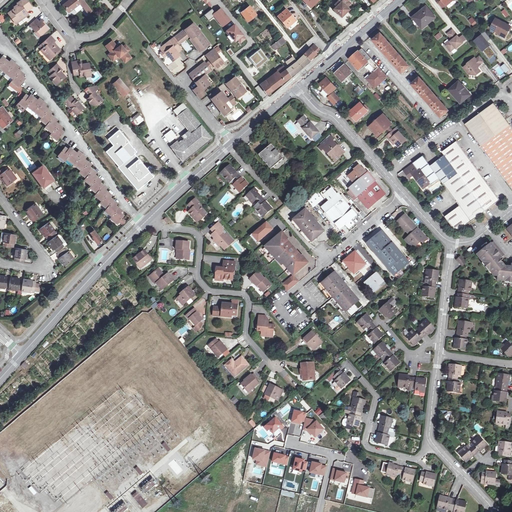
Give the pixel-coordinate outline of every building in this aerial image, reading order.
[(33,7),(27,0),(22,0),(19,2),(19,3),(15,6),(15,8),(10,12),(10,14),(14,20),(17,21),(23,15),(24,17),(26,17),(28,15),(29,13),(27,11),(33,7)] [(70,0),(64,5),(69,12),(80,3),(83,7),(87,4),(83,0),(70,0)] [(338,0),(335,4),(337,5),(333,9),(341,17),(349,9),(347,7),(351,3),(347,0),(338,0)] [(241,12),(248,21),(256,15),(250,6),(241,12)] [(288,27),(294,21),(290,16),(291,14),(283,6),(275,12),(288,27)] [(413,18),(422,29),(435,18),(426,7),(413,18)] [(230,20),(221,8),(216,12),(212,8),(205,14),(209,20),(215,15),(218,19),(220,17),(225,24),(230,20)] [(17,21),(14,20),(17,24),(26,17),(24,17),(23,15),(17,21)] [(473,17),(468,20),(473,27),(478,24),(473,17)] [(37,18),(30,24),(37,32),(38,31),(41,35),(49,28),(45,24),(41,20),(40,21),(37,18)] [(491,30),(499,33),(499,32),(506,36),(511,27),(496,19),(491,30)] [(186,30),(180,34),(185,40),(190,36),(192,39),(202,51),(210,44),(194,24),(186,30)] [(235,24),(230,28),(228,30),(226,32),(229,36),(231,34),(235,40),(238,38),(241,42),(246,38),(235,24)] [(463,43),(462,42),(459,39),(453,31),(446,37),(449,41),(445,44),(451,52),(455,48),(456,49),(463,43)] [(438,40),(443,36),(439,32),(435,37),(438,40)] [(485,33),(481,36),(486,42),(490,39),(485,33)] [(185,40),(180,34),(175,38),(180,44),(185,40)] [(373,40),(402,74),(410,67),(380,34),(373,40)] [(51,36),(40,46),(44,50),(46,53),(45,54),(50,59),(52,57),(54,56),(61,50),(56,44),(54,45),(53,44),(55,42),(56,41),(51,36)] [(481,36),(475,42),(489,60),(496,55),(486,42),(481,36)] [(285,42),(281,38),(272,46),(275,49),(285,42)] [(179,45),(174,39),(168,43),(167,42),(166,43),(167,44),(161,49),(164,53),(166,51),(168,54),(173,61),(180,55),(178,52),(175,48),(179,45)] [(202,51),(192,39),(191,40),(200,52),(202,51)] [(161,49),(167,44),(166,43),(158,49),(162,54),(163,54),(165,56),(168,54),(166,51),(164,53),(161,49)] [(304,54),(309,60),(318,52),(315,49),(317,47),(314,44),(304,54)] [(120,47),(117,49),(114,45),(107,50),(111,54),(108,57),(113,62),(118,58),(120,58),(125,64),(130,59),(126,53),(129,51),(125,46),(122,49),(120,47)] [(364,67),(367,70),(370,73),(372,74),(369,77),(368,75),(364,78),(366,80),(365,80),(376,91),(389,79),(378,67),(362,49),(350,60),(353,64),(351,65),(357,71),(363,66),(364,67)] [(214,50),(206,56),(208,58),(211,57),(212,58),(209,60),(210,61),(209,62),(212,66),(214,65),(216,69),(224,63),(214,50)] [(286,69),(291,76),(296,72),(302,67),(309,60),(304,54),(299,60),(296,62),(293,57),(286,62),(290,66),(286,69)] [(479,56),(476,59),(480,65),(484,62),(479,56)] [(172,63),(168,66),(175,75),(187,67),(180,58),(175,61),(178,65),(175,67),(172,63)] [(477,67),(480,65),(476,59),(475,58),(474,58),(467,63),(468,64),(464,68),(469,75),(476,76),(481,72),(477,67)] [(6,60),(0,67),(0,68),(7,74),(15,63),(11,59),(9,62),(6,60)] [(73,62),(75,75),(81,74),(82,77),(87,76),(87,74),(92,73),(90,64),(84,65),(80,65),(80,63),(80,61),(73,62)] [(205,62),(190,75),(199,86),(194,90),(201,99),(206,95),(205,93),(202,90),(205,88),(210,84),(205,76),(207,74),(212,71),(210,68),(206,64),(205,62)] [(15,63),(7,74),(13,79),(20,71),(17,68),(19,66),(15,63)] [(58,65),(50,72),(53,75),(51,77),(54,81),(56,80),(59,84),(66,78),(62,72),(59,70),(61,68),(58,65)] [(335,74),(342,82),(352,73),(345,65),(335,74)] [(278,70),(285,80),(291,76),(286,69),(283,66),(278,70)] [(274,89),(285,80),(278,70),(266,79),(274,89)] [(20,71),(13,79),(12,81),(9,85),(15,91),(26,78),(23,76),(24,74),(20,71)] [(205,76),(210,84),(213,82),(207,74),(205,76)] [(411,79),(414,82),(411,85),(441,118),(449,111),(416,75),(411,79)] [(235,77),(226,84),(237,98),(245,92),(241,88),(243,87),(235,77)] [(329,95),(336,89),(326,78),(320,84),(323,88),(329,95)] [(274,89),(266,79),(260,84),(267,93),(274,89)] [(113,86),(123,97),(129,92),(119,80),(113,86)] [(457,107),(470,95),(464,88),(463,89),(458,83),(449,90),(454,96),(450,99),(457,107)] [(88,88),(86,90),(92,96),(91,98),(89,101),(92,104),(93,104),(96,107),(103,101),(96,93),(100,89),(97,86),(88,88)] [(221,92),(212,99),(224,115),(234,108),(233,106),(231,104),(228,100),(221,92)] [(327,98),(334,105),(340,99),(333,92),(327,98)] [(26,94),(17,106),(24,112),(26,109),(35,98),(30,94),(29,96),(26,94)] [(71,97),(65,102),(70,107),(78,115),(82,112),(85,109),(79,103),(78,104),(76,101),(76,102),(71,97)] [(35,98),(26,109),(33,114),(43,101),(39,98),(37,100),(35,98)] [(43,101),(33,114),(40,119),(49,109),(46,106),(48,104),(43,101)] [(350,114),(354,118),(355,117),(358,120),(368,112),(360,103),(353,109),(354,111),(350,114)] [(465,125),(511,188),(511,127),(494,103),(465,125)] [(132,105),(128,108),(133,114),(137,111),(132,105)] [(13,119),(3,106),(0,108),(0,124),(3,127),(13,119)] [(212,139),(188,108),(178,116),(189,130),(192,133),(184,139),(180,143),(172,149),(183,162),(212,139)] [(49,109),(40,119),(47,125),(54,116),(51,114),(53,112),(49,109)] [(136,126),(144,120),(138,113),(130,119),(136,126)] [(370,127),(378,136),(386,129),(389,126),(392,124),(383,115),(370,127)] [(54,116),(47,125),(45,127),(52,132),(58,124),(56,122),(58,120),(54,116)] [(310,124),(304,117),(298,122),(304,129),(303,130),(312,140),(320,133),(311,123),(310,124)] [(58,124),(52,132),(50,134),(57,140),(64,132),(61,130),(63,128),(58,124)] [(120,130),(110,139),(115,145),(107,152),(120,167),(125,162),(117,153),(124,147),(132,156),(136,153),(138,152),(130,143),(131,142),(120,130)] [(192,133),(189,130),(182,136),(184,139),(192,133)] [(390,134),(387,137),(390,140),(391,139),(395,143),(399,147),(406,140),(399,132),(398,133),(397,133),(394,130),(394,131),(390,134)] [(323,149),(326,152),(327,152),(330,154),(330,156),(335,162),(344,153),(338,146),(338,147),(335,145),(332,141),(334,139),(331,136),(318,148),(321,151),(323,149)] [(179,141),(178,140),(170,146),(172,149),(180,143),(179,141)] [(266,147),(258,154),(274,174),(290,161),(283,153),(281,155),(269,142),(264,146),(266,147)] [(442,152),(444,156),(458,174),(450,180),(443,184),(447,189),(459,206),(445,217),(456,232),(500,201),(457,142),(442,152)] [(65,147),(58,156),(66,161),(67,159),(74,151),(70,147),(68,149),(65,147)] [(74,151),(67,159),(74,164),(82,153),(79,150),(77,153),(74,151)] [(82,153),(74,164),(81,170),(87,161),(85,159),(87,157),(82,153)] [(125,162),(120,167),(119,167),(139,190),(144,186),(144,184),(147,182),(149,182),(155,177),(150,171),(154,168),(152,166),(152,167),(151,166),(150,166),(149,166),(148,167),(148,166),(146,167),(136,153),(132,156),(125,162)] [(439,179),(443,184),(450,180),(458,174),(444,156),(443,156),(437,161),(430,166),(439,179)] [(403,171),(409,179),(413,175),(423,189),(430,184),(431,185),(439,179),(430,166),(423,157),(403,171)] [(87,161),(81,170),(79,172),(86,177),(93,169),(90,167),(92,165),(87,161)] [(43,165),(33,173),(42,185),(49,180),(50,183),(54,180),(43,165)] [(239,176),(236,173),(235,174),(232,170),(233,169),(229,166),(222,172),(225,176),(224,177),(227,181),(230,183),(234,180),(239,176)] [(356,185),(350,189),(352,191),(355,195),(357,197),(358,196),(369,209),(385,195),(374,182),(375,181),(368,174),(366,172),(365,173),(360,167),(355,170),(356,172),(352,176),(355,180),(353,181),(356,185)] [(9,168),(0,174),(0,177),(1,179),(2,178),(5,182),(8,186),(17,179),(9,168)] [(93,169),(86,177),(84,180),(91,185),(98,177),(96,175),(97,172),(93,169)] [(241,178),(239,176),(234,180),(236,182),(233,185),(237,189),(238,188),(241,192),(248,185),(245,181),(244,182),(241,179),(241,178)] [(98,177),(91,185),(90,187),(96,193),(103,185),(100,182),(102,180),(98,177)] [(103,185),(96,193),(95,195),(101,201),(108,192),(106,190),(107,188),(103,185)] [(327,202),(321,208),(340,230),(346,225),(349,229),(355,225),(351,221),(357,216),(339,194),(339,193),(337,190),(335,191),(332,188),(331,188),(329,186),(320,194),(327,202)] [(263,217),(264,216),(272,209),(269,206),(268,207),(264,203),(265,202),(261,197),(260,197),(257,193),(258,192),(255,188),(245,197),(248,201),(249,200),(252,204),(256,201),(258,204),(254,207),(260,214),(263,217)] [(108,192),(101,201),(100,203),(107,208),(113,200),(111,198),(113,196),(108,192)] [(317,192),(307,201),(315,209),(320,205),(319,204),(324,200),(317,192)] [(195,199),(188,205),(191,209),(188,212),(192,216),(193,215),(198,221),(206,214),(197,204),(199,203),(195,199)] [(113,200),(107,208),(105,210),(105,211),(112,216),(118,207),(116,205),(118,203),(113,200)] [(35,203),(26,210),(29,214),(31,217),(30,218),(33,221),(43,214),(35,203)] [(118,207),(112,216),(110,218),(118,224),(124,216),(121,213),(123,211),(118,207)] [(306,210),(292,221),(311,243),(324,232),(323,230),(324,229),(321,225),(320,226),(310,215),(311,214),(308,210),(307,211),(306,210)] [(320,226),(321,225),(311,214),(310,215),(320,226)] [(405,215),(397,222),(410,235),(406,240),(413,248),(421,241),(423,243),(427,239),(405,215)] [(49,222),(40,229),(47,239),(49,238),(55,233),(57,232),(49,222)] [(217,223),(211,229),(214,232),(211,234),(214,238),(216,240),(215,241),(219,246),(221,245),(224,249),(233,241),(226,234),(223,236),(220,233),(224,230),(222,229),(217,223)] [(266,223),(252,235),(258,242),(272,230),(266,223)] [(94,230),(90,233),(93,237),(97,243),(100,241),(101,241),(102,241),(101,240),(102,240),(94,230)] [(381,231),(367,243),(394,275),(409,263),(381,231)] [(3,242),(3,246),(14,247),(16,234),(5,233),(3,242)] [(282,233),(264,249),(274,261),(276,259),(282,265),(284,263),(289,268),(289,269),(294,275),(308,263),(303,257),(301,258),(287,240),(288,239),(282,233)] [(57,236),(65,246),(67,244),(60,234),(57,236)] [(57,236),(48,243),(53,250),(55,249),(57,252),(65,246),(57,236)] [(189,242),(177,241),(176,249),(177,249),(176,259),(189,260),(190,250),(188,250),(189,242)] [(482,247),(474,253),(482,263),(483,262),(490,270),(489,271),(493,276),(498,277),(498,281),(504,281),(504,280),(511,280),(511,263),(511,268),(504,268),(499,261),(502,258),(500,256),(502,253),(493,242),(488,247),(493,253),(488,256),(482,247)] [(493,253),(488,247),(486,244),(482,247),(488,256),(493,253)] [(16,247),(14,260),(23,262),(24,259),(26,259),(27,249),(16,247)] [(66,248),(57,255),(65,266),(74,259),(66,248)] [(143,251),(132,259),(140,269),(151,260),(143,251)] [(374,258),(382,269),(385,267),(377,256),(374,258)] [(457,260),(462,266),(466,263),(460,257),(457,260)] [(216,273),(215,279),(222,279),(222,278),(232,279),(233,268),(234,268),(235,261),(223,260),(223,265),(225,265),(225,268),(223,267),(217,267),(217,273),(216,273)] [(483,262),(482,263),(481,264),(488,272),(489,271),(490,270),(483,262)] [(157,270),(150,276),(156,283),(162,290),(173,280),(168,274),(165,277),(159,270),(157,270)] [(429,280),(429,284),(435,285),(436,280),(436,275),(438,276),(439,271),(428,270),(428,274),(426,274),(426,279),(429,280)] [(252,277),(250,279),(257,286),(258,285),(264,292),(271,286),(265,278),(264,279),(258,273),(256,274),(252,277)] [(335,273),(322,283),(346,312),(359,301),(335,273)] [(377,273),(365,283),(369,288),(370,287),(375,293),(381,287),(385,284),(384,282),(377,273)] [(0,275),(0,287),(9,289),(11,277),(0,275)] [(294,275),(282,285),(288,292),(300,282),(300,281),(294,275)] [(11,277),(9,289),(22,291),(23,281),(20,281),(20,279),(11,277)] [(23,281),(22,291),(35,293),(35,291),(40,291),(41,285),(36,284),(36,282),(33,281),(32,281),(23,279),(23,281)] [(455,302),(455,307),(466,309),(467,309),(468,304),(467,304),(468,299),(468,298),(472,298),(473,295),(469,295),(465,294),(465,290),(469,291),(471,291),(471,286),(470,286),(471,281),(460,280),(459,285),(461,285),(460,290),(459,290),(458,297),(457,303),(455,302)] [(424,292),(424,297),(434,298),(435,293),(433,293),(433,288),(435,288),(435,285),(429,284),(428,288),(423,287),(423,292),(424,292)] [(184,293),(177,298),(183,305),(195,295),(188,287),(183,291),(184,293)] [(201,297),(197,304),(203,307),(207,301),(201,297)] [(391,307),(392,306),(396,302),(393,299),(387,303),(391,307)] [(222,308),(213,307),(213,316),(226,317),(227,314),(231,315),(236,315),(237,305),(222,303),(222,308)] [(387,303),(380,310),(383,314),(384,313),(387,316),(390,319),(395,315),(392,312),(395,309),(392,306),(391,307),(387,303)] [(194,308),(186,315),(189,319),(190,318),(196,325),(197,325),(200,322),(203,320),(196,313),(197,312),(194,308)] [(372,339),(376,343),(383,336),(380,332),(379,333),(376,330),(377,329),(372,323),(369,319),(370,318),(367,314),(359,321),(362,325),(361,326),(365,330),(367,327),(370,330),(369,331),(371,334),(368,336),(371,340),(372,339)] [(259,315),(257,330),(262,330),(261,333),(267,333),(267,336),(272,337),(273,325),(268,324),(268,320),(265,320),(265,315),(259,315)] [(407,338),(413,345),(417,342),(416,341),(420,338),(421,339),(427,334),(430,330),(431,331),(435,328),(428,321),(425,324),(424,323),(420,326),(421,327),(417,330),(419,332),(417,334),(413,330),(410,333),(410,334),(407,338)] [(454,343),(454,348),(464,350),(465,345),(466,345),(467,340),(465,340),(463,339),(464,335),(464,332),(470,332),(470,327),(472,328),(472,323),(459,321),(458,326),(460,326),(459,331),(458,331),(457,338),(456,343),(454,343)] [(312,331),(304,338),(314,349),(322,342),(312,331)] [(216,339),(208,346),(218,357),(227,349),(222,343),(220,344),(219,342),(216,339)] [(381,357),(383,360),(391,353),(388,350),(388,351),(384,347),(386,346),(383,342),(375,349),(378,353),(377,354),(380,357),(381,357)] [(503,345),(499,348),(508,358),(511,354),(511,353),(511,352),(511,343),(511,345),(508,342),(504,346),(503,345)] [(389,367),(392,370),(400,363),(397,360),(395,361),(392,357),(393,356),(391,353),(383,360),(386,363),(385,364),(388,367),(389,367)] [(229,368),(228,369),(234,377),(249,365),(241,357),(235,363),(232,360),(227,365),(229,368)] [(25,370),(29,365),(25,361),(21,366),(25,370)] [(301,364),(301,369),(299,369),(300,375),(302,375),(302,380),(315,379),(314,362),(301,364)] [(448,387),(448,391),(458,393),(459,388),(460,388),(460,383),(455,383),(456,375),(461,375),(461,371),(460,371),(460,365),(450,364),(449,369),(451,370),(450,374),(449,374),(449,382),(450,382),(449,387),(448,387)] [(340,371),(334,377),(336,380),(335,381),(339,385),(340,384),(343,387),(350,380),(347,376),(346,377),(343,373),(340,371)] [(254,374),(241,385),(249,393),(259,384),(256,381),(258,379),(254,374)] [(495,391),(495,396),(493,396),(493,401),(506,402),(506,398),(505,398),(505,393),(507,393),(508,385),(507,385),(508,380),(509,380),(510,375),(498,374),(496,391),(495,391)] [(404,377),(404,375),(400,375),(398,387),(403,388),(403,387),(408,388),(407,390),(411,391),(412,389),(412,387),(413,378),(409,378),(404,377)] [(416,378),(413,378),(412,387),(415,387),(415,390),(420,391),(420,393),(425,393),(426,380),(421,379),(421,381),(416,380),(416,378)] [(270,385),(266,394),(279,401),(284,391),(270,385)] [(353,408),(353,411),(361,413),(363,405),(364,405),(366,400),(358,398),(359,393),(354,392),(352,397),(354,397),(356,398),(354,402),(353,402),(352,407),(353,408)] [(230,400),(234,405),(238,401),(234,397),(230,400)] [(320,407),(315,411),(318,416),(324,411),(320,407)] [(349,420),(348,424),(359,427),(360,422),(359,422),(360,417),(361,413),(353,411),(351,415),(350,414),(348,419),(349,420)] [(497,419),(496,422),(501,423),(501,424),(506,425),(506,428),(508,428),(509,425),(511,415),(507,414),(502,414),(503,412),(498,411),(497,414),(494,413),(494,419),(497,419)] [(273,415),(276,418),(265,427),(268,431),(270,430),(273,434),(280,429),(282,431),(288,425),(276,412),(273,415)] [(295,412),(292,423),(301,425),(301,421),(305,422),(306,419),(307,414),(295,412)] [(380,426),(379,429),(389,431),(390,428),(392,423),(390,423),(392,418),(382,416),(380,421),(382,421),(381,427),(380,426)] [(316,422),(306,419),(305,422),(303,430),(308,431),(309,430),(313,434),(316,438),(324,430),(316,422)] [(377,438),(376,442),(386,445),(387,440),(388,441),(390,436),(388,435),(389,431),(379,429),(378,433),(380,433),(378,438),(377,438)] [(459,454),(466,462),(470,459),(469,457),(472,454),(473,456),(479,450),(483,447),(484,448),(487,445),(480,437),(477,440),(476,439),(472,443),(475,445),(472,447),(469,450),(465,447),(462,450),(463,451),(459,454)] [(347,441),(344,445),(350,449),(353,446),(347,441)] [(165,442),(162,445),(169,452),(171,450),(165,442)] [(500,451),(499,455),(506,456),(507,452),(510,453),(510,448),(509,448),(510,443),(499,442),(499,447),(500,447),(500,451)] [(267,467),(271,453),(256,449),(253,460),(258,461),(263,462),(262,466),(267,467)] [(275,454),(273,462),(288,465),(290,458),(286,457),(286,456),(275,454)] [(306,471),(308,463),(304,462),(304,461),(296,459),(294,470),(302,472),(302,470),(306,471)] [(502,469),(502,474),(511,474),(511,465),(511,461),(505,460),(505,464),(504,469),(502,469)] [(322,465),(313,463),(310,473),(319,475),(320,475),(325,476),(327,467),(322,466),(322,465)] [(391,474),(390,476),(396,477),(397,473),(401,474),(402,467),(399,466),(398,467),(394,466),(394,464),(389,463),(387,473),(391,474)] [(137,466),(134,469),(140,475),(143,473),(137,466)] [(402,467),(401,474),(404,475),(403,479),(408,481),(409,480),(413,481),(415,471),(410,469),(410,471),(405,469),(406,468),(402,467)] [(338,470),(333,469),(330,480),(344,483),(347,474),(342,472),(337,471),(338,470)] [(422,472),(420,481),(424,482),(424,484),(429,485),(429,484),(434,485),(436,475),(431,473),(431,475),(426,474),(422,472)] [(485,481),(485,483),(490,484),(490,483),(495,483),(495,485),(495,486),(499,487),(500,481),(495,480),(496,473),(491,472),(491,474),(486,473),(483,473),(482,474),(482,480),(482,481),(485,481)] [(148,494),(158,485),(153,479),(142,488),(148,494)] [(353,491),(357,492),(356,495),(367,498),(369,488),(365,487),(363,487),(363,486),(364,482),(355,480),(353,491)] [(31,487),(29,489),(34,495),(37,493),(31,487)] [(137,491),(132,495),(143,509),(148,505),(137,491)] [(108,492),(105,494),(111,501),(114,498),(108,492)] [(442,507),(442,509),(447,510),(447,509),(451,510),(453,499),(450,498),(449,500),(445,498),(445,497),(440,496),(438,506),(442,507)] [(453,499),(451,510),(454,510),(454,511),(456,511),(458,511),(459,511),(461,511),(464,511),(466,502),(461,501),(461,502),(457,501),(457,500),(453,499)]
